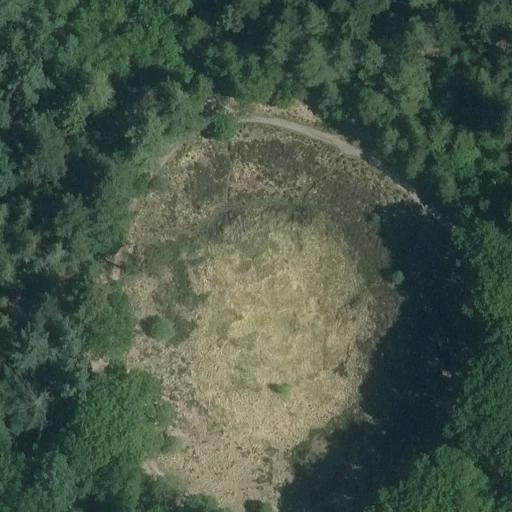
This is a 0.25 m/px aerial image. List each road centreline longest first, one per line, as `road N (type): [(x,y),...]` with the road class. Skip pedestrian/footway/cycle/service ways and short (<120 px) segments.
road 1 (track): [(0,404),(108,370),(116,257),(133,198),(157,160),(213,114)]
road 2 (track): [(482,344),(473,245),(366,160),(321,136),(213,114)]
road 3 (track): [(388,511),(430,470),(486,389),(482,344)]
road 4 (track): [(108,370),(144,454),(201,511)]
